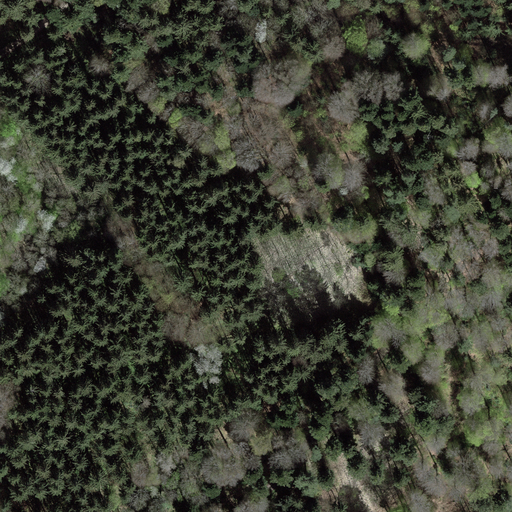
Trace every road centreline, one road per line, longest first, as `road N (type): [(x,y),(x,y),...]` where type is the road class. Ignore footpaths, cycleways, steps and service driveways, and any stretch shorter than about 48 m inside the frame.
road 1 (track): [(511,276),(390,345),(245,511)]
road 2 (track): [(0,379),(117,365),(225,323)]
